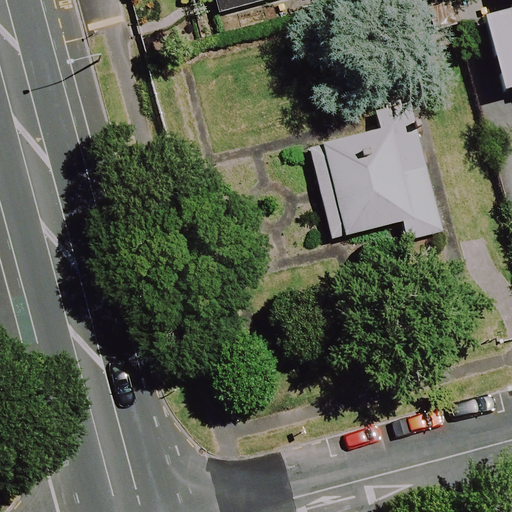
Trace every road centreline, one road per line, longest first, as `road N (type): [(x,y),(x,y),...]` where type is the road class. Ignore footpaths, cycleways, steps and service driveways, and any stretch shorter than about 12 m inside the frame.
road 1 (secondary): [(128,511),(0,35)]
road 2 (residential): [(511,441),(247,511)]
